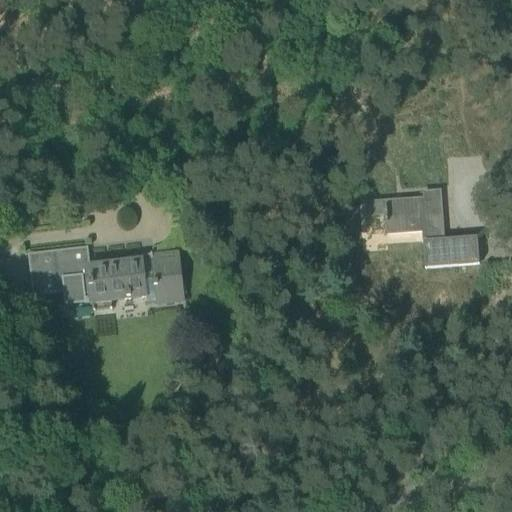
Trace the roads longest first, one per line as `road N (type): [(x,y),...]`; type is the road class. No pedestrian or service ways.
road 1 (track): [(254,0),(138,59),(0,93)]
road 2 (unclassified): [(511,461),(373,511)]
